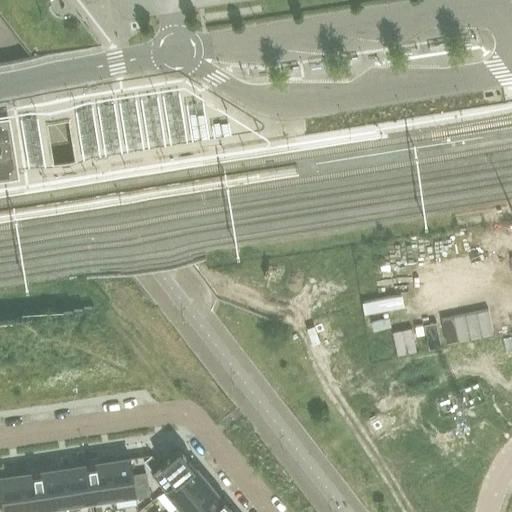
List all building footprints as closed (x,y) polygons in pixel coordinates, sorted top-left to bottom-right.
[(247,9),(210,17),(214,35),(251,28),(247,9)] [(8,126),(0,127),(0,169),(15,168),(8,126)] [(166,488),(194,465),(179,447),(159,464),(151,470),(166,488)] [(152,455),(144,462),(151,470),(159,464),(152,455)] [(135,492),(130,457),(107,460),(112,496),(135,492)] [(112,496),(107,460),(86,463),(91,499),(112,496)] [(91,499),(86,463),(65,467),(70,502),(91,499)] [(180,505),(208,482),(194,465),(166,488),(180,505)] [(70,502),(65,467),(43,470),(49,505),(70,502)] [(49,505),(43,470),(22,473),(27,509),(49,505)] [(147,472),(134,474),(137,497),(150,495),(147,472)] [(5,511),(27,509),(22,473),(0,476),(0,480),(4,511),(5,511)] [(205,511),(222,499),(208,482),(180,505),(185,511),(205,511)] [(232,511),(222,499),(205,511),(232,511)]
